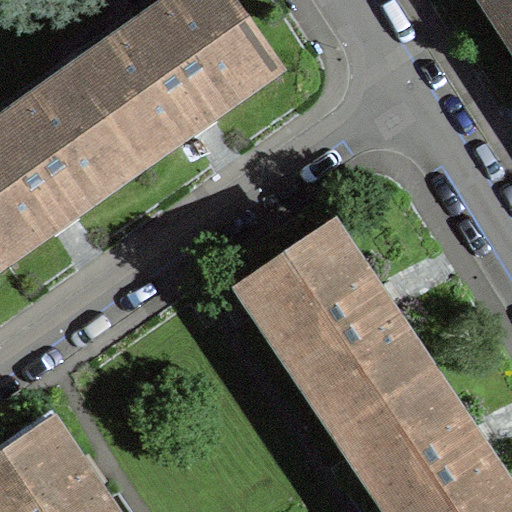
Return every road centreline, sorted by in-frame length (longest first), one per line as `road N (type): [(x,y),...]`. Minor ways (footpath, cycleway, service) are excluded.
road 1 (residential): [(412,95),(0,387)]
road 2 (residential): [(412,95),(511,250)]
